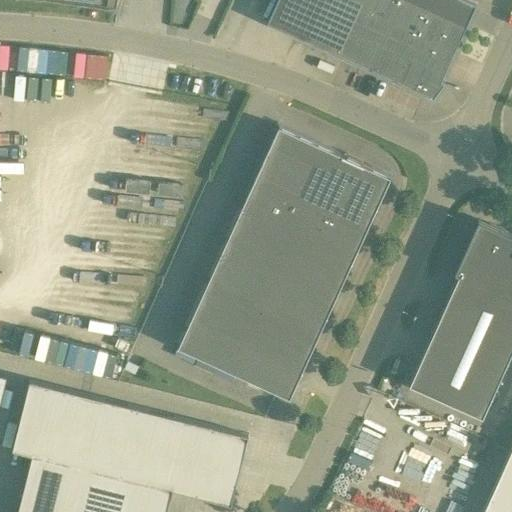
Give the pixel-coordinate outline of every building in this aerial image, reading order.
[(470,0),(276,0),(267,21),(433,97),(444,81),(441,79),(476,2),(470,0)] [(0,66),(105,75),(107,52),(0,43),(0,66)] [(279,124),(246,196),(178,345),(289,396),(390,175),(364,163),(342,153),(279,124)] [(410,382),(482,414),(511,347),(511,233),(488,222),(486,227),(478,230),(474,228),(454,271),(459,273),(410,382)] [(12,323),(6,347),(38,354),(44,331),(12,323)] [(51,334),(45,357),(112,373),(117,350),(51,334)] [(247,434),(28,379),(10,449),(30,454),(15,511),(164,511),(170,489),(229,504),(247,434)] [(249,431),(252,413),(216,408),(214,423),(233,425),(232,428),(249,431)] [(511,511),(511,446),(482,511),(511,511)]
